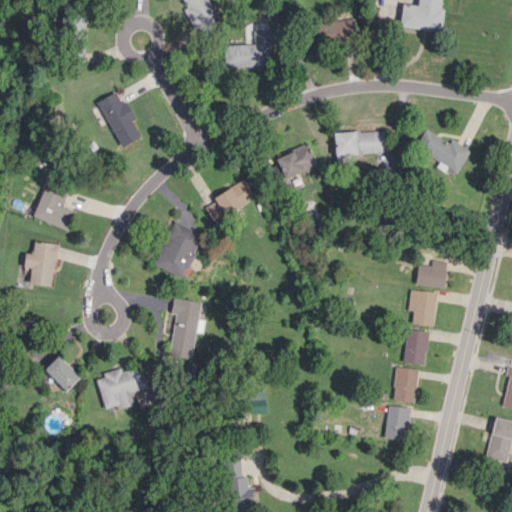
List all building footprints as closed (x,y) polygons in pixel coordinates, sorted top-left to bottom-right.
[(182,0),(186,7),(183,8),(192,29),(199,26),(204,39),(222,31),(208,0),(182,0)] [(440,0),(417,0),(417,5),(401,3),(398,26),(440,31),(443,9),(439,9),(440,0)] [(315,41),(353,40),(352,19),(314,20),(315,41)] [(224,67),(263,65),(262,58),(271,57),(270,30),(253,30),(253,44),(224,44),(224,67)] [(96,101),(120,146),(140,136),(131,120),(134,119),(124,100),(121,102),(115,91),(96,101)] [(456,172),(469,150),(451,139),(448,143),(425,128),(414,146),(456,172)] [(390,151),(388,129),(333,133),(334,155),(390,151)] [(308,143),(275,157),(284,178),(316,165),(308,143)] [(32,216),(66,229),(73,210),(61,205),(68,188),(47,179),(32,216)] [(212,196),(215,201),(204,207),(211,221),(254,198),(244,179),(212,196)] [(182,277),(201,233),(172,220),(153,265),(182,277)] [(56,243),(33,240),(31,253),(26,253),(22,282),(50,286),(56,243)] [(418,285),(444,286),(445,260),(431,259),(431,264),(419,264),(418,285)] [(410,323),(432,326),(436,292),(409,289),(407,310),(412,310),(410,323)] [(168,355),(191,359),(199,301),(172,297),(170,313),(174,313),(168,355)] [(427,330),(405,328),(402,362),(424,364),(427,330)] [(65,391),(79,376),(56,355),(42,370),(65,391)] [(95,376),(104,408),(116,405),(117,408),(132,404),(129,391),(146,387),(140,365),(121,371),(121,369),(95,376)] [(392,400),(414,401),(416,367),(393,366),(392,400)] [(511,407),(511,367),(509,367),(500,404),(511,407)] [(408,406),(386,405),(384,438),(406,439),(408,406)] [(511,420),(493,417),(484,457),(505,461),(510,440),(511,440),(511,420)]
